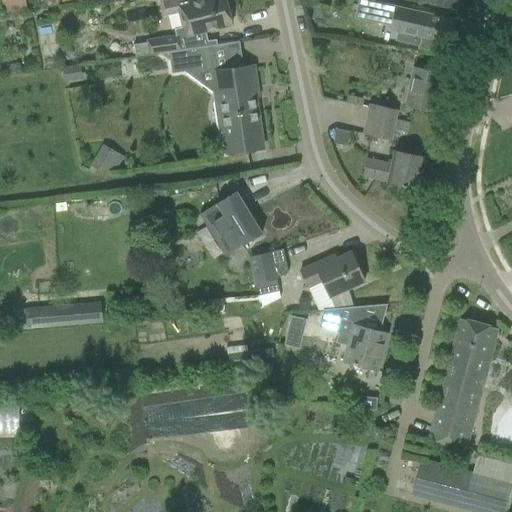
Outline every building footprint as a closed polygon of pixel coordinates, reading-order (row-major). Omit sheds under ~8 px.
[(0,0),(0,14),(26,10),(24,0),(0,0)] [(158,0),(163,16),(178,12),(182,27),(174,29),(176,37),(179,36),(181,49),(212,45),(216,45),(215,40),(207,41),(204,31),(212,29),(231,25),(224,0),(158,0)] [(447,19),(423,13),(394,7),(360,0),(359,0),(355,17),(390,24),(388,30),(398,32),(396,40),(418,45),(420,36),(430,39),(442,41),(447,43),(449,43),(450,39),(452,40),(454,38),(456,31),(454,29),(452,29),(454,20),(447,19)] [(411,0),(437,6),(456,10),(458,0),(411,0)] [(150,55),(159,53),(181,50),(181,49),(179,36),(176,37),(148,41),(148,43),(134,45),(136,57),(150,55)] [(216,71),(212,45),(181,49),(181,50),(159,53),(169,60),(170,73),(184,71),(212,92),(218,133),(221,132),(225,155),(242,152),(262,149),(253,88),(255,87),(252,66),(216,71)] [(63,82),(80,79),(78,66),(61,69),(63,82)] [(434,113),(443,74),(413,68),(405,106),(434,113)] [(393,125),(397,110),(369,104),(366,119),(393,125)] [(390,140),(393,125),(366,119),(363,134),(390,140)] [(102,172),(115,171),(123,158),(102,144),(90,165),(102,172)] [(418,189),(424,158),(393,151),(391,164),(366,159),(362,177),(418,189)] [(202,213),(200,215),(225,255),(232,251),(244,243),(261,233),(236,192),(205,212),(202,213)] [(278,291),(276,279),(288,273),(282,249),(250,257),(258,296),(278,291)] [(364,282),(351,252),(327,263),(325,259),(300,271),(307,288),(322,281),(329,297),(364,282)] [(101,300),(87,301),(88,321),(102,320),(101,300)] [(87,301),(37,305),(38,325),(88,321),(87,301)] [(319,322),(317,327),(337,333),(334,342),(346,345),(342,362),(378,372),(387,333),(377,329),(383,304),(382,304),(334,309),(322,310),(319,322)] [(26,306),(13,307),(15,327),(28,326),(38,325),(37,305),(26,306)] [(290,315),(283,344),(298,348),(306,319),(290,315)] [(465,449),(497,329),(460,319),(428,440),(465,449)] [(229,368),(274,363),(273,350),(227,355),(229,368)] [(372,409),(373,398),(356,396),(355,408),(356,408),(372,409)] [(511,465),(477,457),(472,475),(423,462),(415,494),(483,511),(501,511),(511,473),(511,465)]
